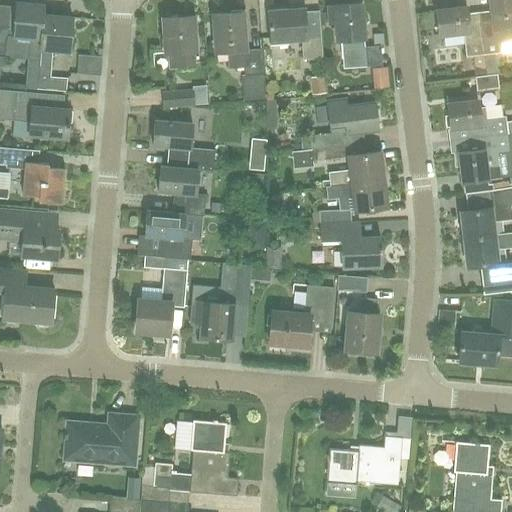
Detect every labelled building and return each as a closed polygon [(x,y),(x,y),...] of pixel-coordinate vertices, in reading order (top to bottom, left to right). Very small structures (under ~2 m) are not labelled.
[(511,0),(490,0),(492,21),(480,23),(484,55),(486,75),(497,74),(494,54),(501,53),(500,44),(511,42),(511,0)] [(42,40),(44,16),(45,6),(16,3),(13,37),(30,39),(26,89),(37,90),(38,77),(39,67),(41,50),(42,40)] [(365,67),(364,47),(364,40),(362,4),(328,6),(329,24),(336,24),(337,42),(346,41),(347,57),(342,57),(343,69),(365,67)] [(484,55),(480,23),(468,24),(466,8),(436,12),(439,36),(464,33),(467,57),(476,56),(484,55)] [(302,61),(322,60),(321,33),(307,34),(306,9),(268,12),(270,44),(301,42),(302,61)] [(314,33),(324,32),(321,12),(312,13),(314,33)] [(230,68),(245,67),(244,51),(247,51),(245,13),(214,15),(216,53),(229,52),(230,68)] [(52,51),(69,53),(73,19),(44,16),(42,40),(41,50),(39,67),(39,77),(50,78),(51,68),(52,51)] [(194,52),(196,52),(194,16),(164,18),(166,54),(180,53),(181,68),(195,68),(194,52)] [(0,56),(5,58),(9,28),(0,26),(0,56)] [(265,99),(265,95),(264,74),(242,75),(243,100),(265,99)] [(486,75),(475,77),(476,90),(498,88),(497,74),(486,75)] [(326,92),(325,75),(310,76),(311,92),(326,92)] [(67,79),(50,78),(39,77),(38,77),(37,90),(66,92),(67,79)] [(163,109),(196,106),(194,89),(162,92),(163,109)] [(45,109),(46,95),(0,90),(0,120),(31,123),(30,136),(68,139),(70,111),(45,109)] [(277,132),(274,94),(265,95),(265,99),(268,133),(277,132)] [(375,105),(347,109),(346,100),(329,102),(331,126),(347,124),(348,132),(378,128),(375,105)] [(470,139),(508,135),(511,134),(511,122),(506,123),(505,117),(481,120),(478,101),(448,104),(449,117),(446,117),(447,127),(450,127),(451,129),(469,127),(470,139)] [(168,167),(198,170),(214,171),(215,150),(191,148),(193,123),(156,120),(154,146),(173,148),(172,154),(169,154),(168,167)] [(306,151),(342,147),(340,133),(301,138),(302,150),(305,150),(306,151)] [(459,153),(461,167),(463,184),(492,180),(492,181),(502,179),(499,154),(510,153),(508,135),(470,139),(471,151),(459,153)] [(314,161),(343,157),(342,147),(306,151),(306,158),(313,158),(314,161)] [(63,204),(65,172),(49,170),(50,165),(39,164),(40,153),(0,149),(0,164),(5,165),(5,171),(26,173),(24,196),(41,198),(41,202),(63,204)] [(330,186),(383,179),(379,151),(347,155),(349,170),(329,173),(330,186)] [(174,214),(184,215),(204,217),(205,195),(196,194),(198,170),(168,167),(162,167),(160,193),(179,195),(178,200),(175,200),(174,214)] [(383,179),(330,186),(326,187),(328,200),(339,198),(340,211),(321,212),(321,225),(350,224),(350,212),(386,207),(383,179)] [(495,236),(495,235),(493,222),(511,219),(511,213),(511,206),(511,205),(511,187),(491,190),(494,209),(461,213),(465,239),(495,236)] [(57,231),(58,216),(0,210),(0,239),(10,240),(23,242),(22,258),(58,261),(60,231),(57,231)] [(182,239),(184,215),(174,214),(148,212),(146,237),(165,238),(164,245),(162,245),(161,258),(190,260),(192,240),(182,239)] [(350,224),(321,225),(322,241),(342,240),(343,268),(381,267),(380,252),(382,252),(381,238),(362,239),(361,223),(350,224)] [(262,251),(263,229),(244,228),(242,250),(262,251)] [(511,232),(495,235),(495,236),(465,239),(468,267),(481,266),(484,295),(511,291),(511,260),(499,262),(497,250),(511,247),(511,232)] [(220,288),(219,304),(205,303),(205,307),(193,306),(194,302),(193,302),(191,324),(203,325),(202,339),(232,341),(234,305),(248,306),(251,266),(236,265),(234,289),(220,288)] [(0,268),(0,293),(6,294),(4,320),(52,325),(56,290),(27,287),(28,271),(0,268)] [(185,308),(188,272),(165,270),(163,302),(140,300),(138,333),(169,336),(171,307),(185,308)] [(366,293),(367,277),(338,275),(337,291),(366,293)] [(332,324),(335,288),(308,286),(305,315),(273,312),(270,344),(309,347),(310,332),(314,332),(315,323),(332,324)] [(376,315),(377,301),(361,300),(360,314),(349,313),(346,350),(349,351),(348,355),(374,357),(374,353),(377,353),(380,315),(376,315)] [(511,304),(497,303),(494,336),(499,336),(498,354),(511,355),(511,304)] [(499,336),(494,336),(461,333),(459,363),(497,366),(498,354),(499,336)] [(136,467),(136,464),(140,417),(109,415),(108,424),(67,421),(64,461),(136,467)] [(141,501),(153,502),(169,504),(171,490),(187,491),(238,496),(239,479),(229,478),(231,452),(225,452),(227,423),(194,420),(191,451),(194,451),(192,475),(173,473),(173,469),(155,467),(155,471),(154,486),(142,485),(141,485),(140,501),(141,501)] [(399,486),(401,465),(403,438),(386,437),(385,447),(360,445),(359,452),(330,449),(328,483),(357,486),(357,483),(399,486)] [(453,511),(501,511),(503,500),(491,499),(493,475),(488,474),(490,446),(457,443),(455,465),(458,465),(453,511)] [(378,492),(372,503),(387,511),(400,511),(404,507),(378,492)] [(140,511),(141,501),(140,501),(110,498),(109,511),(140,511)] [(168,511),(169,504),(153,502),(141,501),(140,511),(168,511)]
